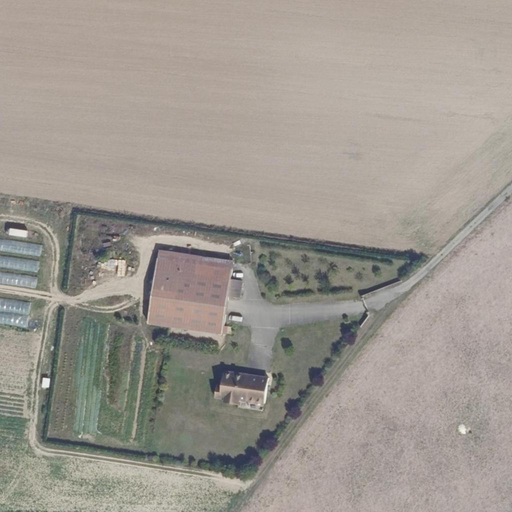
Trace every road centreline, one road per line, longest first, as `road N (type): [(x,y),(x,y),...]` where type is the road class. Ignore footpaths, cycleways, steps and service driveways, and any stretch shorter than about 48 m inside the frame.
road 1 (track): [(511,188),(394,290),(230,511)]
road 2 (track): [(143,278),(70,298),(0,288)]
